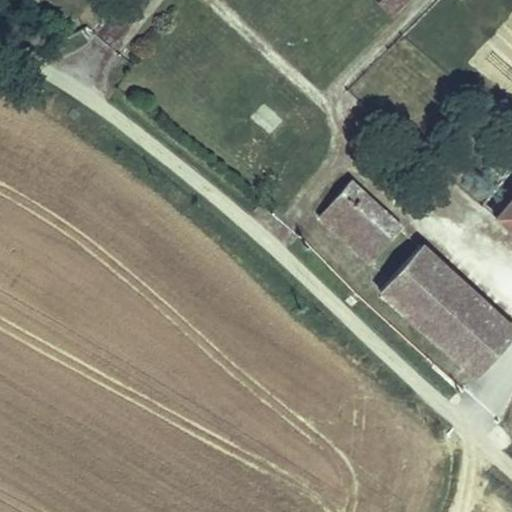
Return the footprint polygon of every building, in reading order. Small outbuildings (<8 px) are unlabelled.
[(391,16),(407,0),(375,0),(375,1),(391,16)] [(338,176),(318,197),(344,221),(332,234),(360,259),(391,225),(338,176)] [(344,221),(318,197),(306,210),(332,234),(344,221)] [(511,197),(495,215),(511,230),(511,197)] [(412,240),(367,288),(462,377),(507,330),(412,240)]
